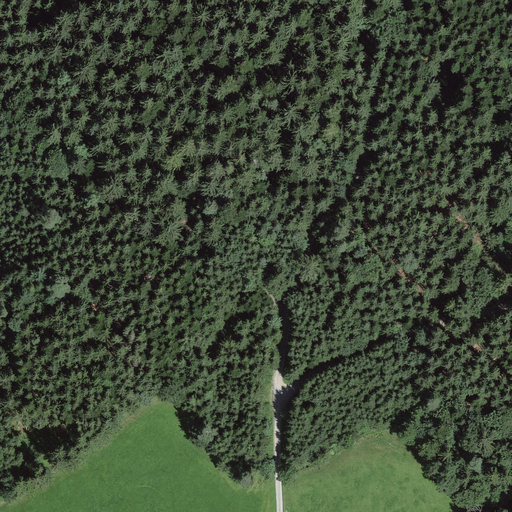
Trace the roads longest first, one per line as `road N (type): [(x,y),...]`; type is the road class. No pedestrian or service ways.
road 1 (track): [(413,0),(302,276),(277,403)]
road 2 (track): [(291,325),(265,290),(165,225),(94,201),(0,188)]
road 3 (track): [(277,403),(332,365),(396,336),(511,309)]
